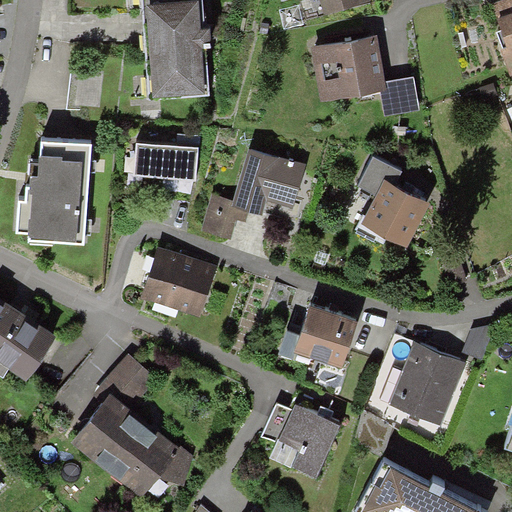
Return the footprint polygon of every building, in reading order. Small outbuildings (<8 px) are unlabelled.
[(201,0),(144,0),(152,97),(208,93),(201,0)] [(327,0),(331,12),(376,0),(327,0)] [(511,0),(501,0),(493,3),(511,52),(511,0)] [(137,11),(66,9),(65,33),(137,34),(137,11)] [(371,36),(311,46),(319,96),(381,86),(371,36)] [(105,70),(78,66),(73,104),(100,107),(105,70)] [(415,107),(409,80),(381,86),(387,113),(415,107)] [(85,240),(90,143),(44,140),(42,171),(35,170),(35,181),(27,181),(26,195),(19,194),(17,227),(30,227),(30,237),(85,240)] [(182,147),(137,144),(135,174),(195,178),(197,149),(182,147)] [(234,200),(213,194),(202,230),(230,238),(236,221),(245,224),(249,210),(262,214),(267,200),(293,208),(306,165),(249,149),(234,200)] [(405,168),(375,156),(363,183),(379,189),(364,225),(412,245),(433,196),(400,182),(405,168)] [(219,266),(159,244),(141,295),(200,317),(219,266)] [(54,331),(0,296),(0,353),(28,372),(54,331)] [(360,321),(311,305),(300,338),(289,334),(282,354),(293,358),(295,352),(343,369),(360,321)] [(498,324),(476,329),(468,348),(484,358),(498,324)] [(465,362),(419,344),(395,404),(441,422),(465,362)] [(158,376),(128,350),(94,388),(105,398),(74,433),(140,491),(158,470),(183,478),(192,450),(136,402),(158,376)] [(340,420),(295,400),(291,409),(277,402),(262,435),(279,443),(273,456),(289,464),(290,460),(316,472),(340,420)] [(397,423),(365,409),(357,444),(387,457),(397,423)] [(492,511),(393,460),(369,507),(378,511),(492,511)] [(213,511),(200,502),(193,511),(213,511)]
